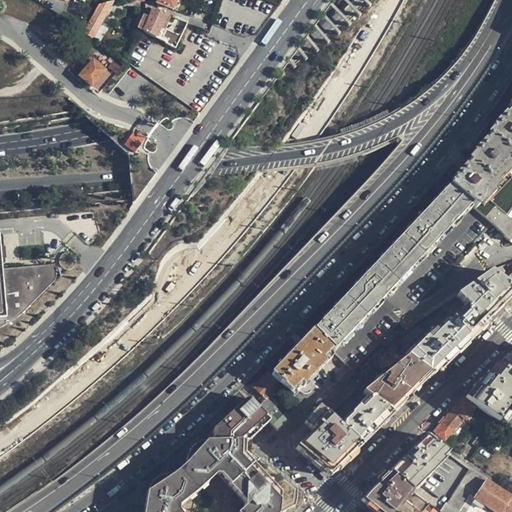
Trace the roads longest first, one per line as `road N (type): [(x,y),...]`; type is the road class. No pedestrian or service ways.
road 1 (secondary): [(70,511),(150,453),(347,259),(431,166),(511,49)]
road 2 (trunk): [(391,0),(236,227),(158,312),(0,442)]
road 3 (trunk): [(68,481),(146,421),(375,188),(480,56)]
road 4 (trunk): [(0,186),(320,149),(408,114),(480,56)]
road 5 (secondary): [(309,0),(126,246),(49,331)]
road 6 (trunk): [(345,0),(232,84),(136,124),(0,144)]
road 7 (residential): [(322,511),(511,323)]
